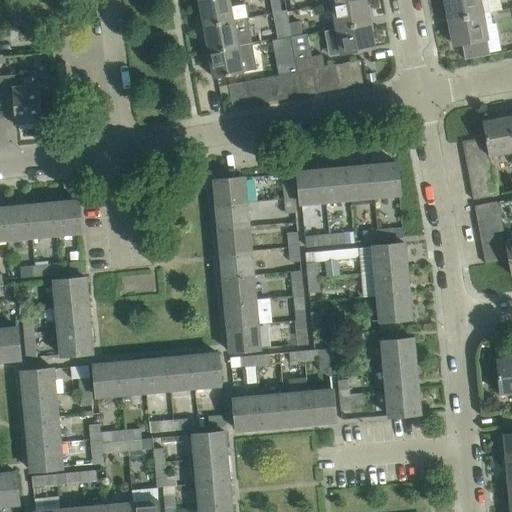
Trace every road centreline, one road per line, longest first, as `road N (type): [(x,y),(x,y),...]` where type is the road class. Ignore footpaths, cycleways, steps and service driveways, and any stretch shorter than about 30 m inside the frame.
road 1 (residential): [(124,151),(419,96)]
road 2 (residential): [(456,321),(419,96)]
road 3 (residential): [(474,511),(456,321)]
road 4 (residential): [(124,151),(111,0)]
road 5 (residential): [(0,166),(124,151)]
